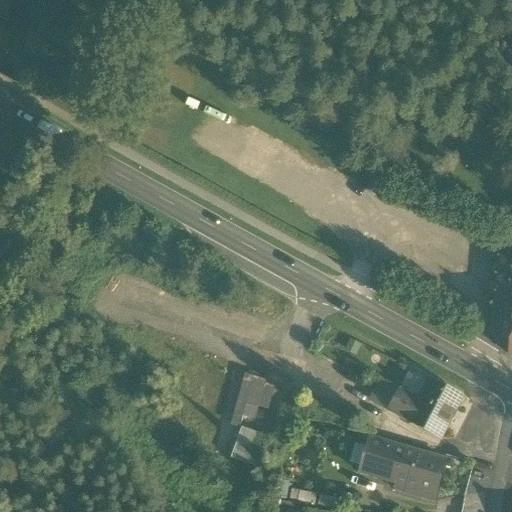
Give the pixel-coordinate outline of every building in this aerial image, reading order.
[(502,332),(511,332),(511,313),(504,313),(502,332)] [(243,418),(254,381),(247,379),(244,378),(231,426),(240,429),(243,418)] [(265,384),(254,381),(243,418),(255,421),(259,408),(265,384)] [(391,412),(401,394),(380,381),(369,400),(391,412)] [(275,386),(265,384),(259,408),(269,410),(275,386)] [(411,426),(439,443),(463,401),(435,384),(422,406),(401,394),(391,412),(412,424),(411,426)] [(232,458),(261,469),(272,441),(243,430),(232,458)] [(362,472),(436,495),(445,466),(371,443),(370,449),(364,468),(362,472)] [(364,468),(370,449),(355,444),(349,463),(364,468)] [(279,481),(277,499),(287,500),(289,482),(279,481)] [(317,493),(292,490),(291,501),(315,504),(317,493)] [(338,498),(321,496),(319,506),(337,508),(338,498)]
